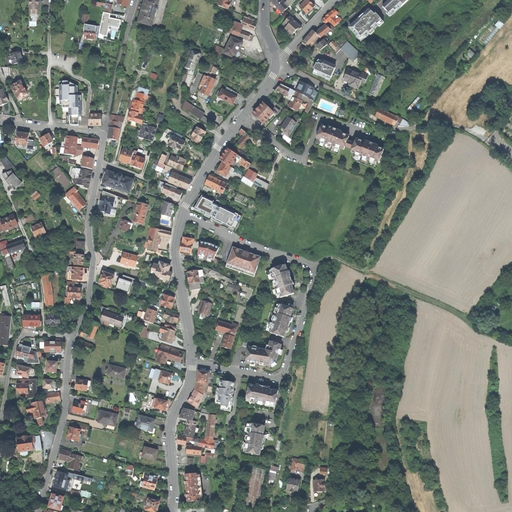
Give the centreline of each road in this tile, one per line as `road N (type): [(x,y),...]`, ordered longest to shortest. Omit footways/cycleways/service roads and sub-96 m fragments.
road 1 (residential): [(180,212),(308,263),(316,275),(284,371),(273,378),(192,362)]
road 2 (residential): [(278,63),(399,129),(465,127),(511,164)]
road 3 (track): [(309,265),(329,252),(479,326),(511,320)]
road 4 (residential): [(74,335),(92,278),(89,226),(102,133)]
road 5 (residential): [(39,511),(74,335)]
road 6 (residential): [(172,511),(166,439),(192,362)]
road 7 (residential): [(192,362),(175,253),(180,212)]
road 8 (residential): [(74,335),(19,339),(0,427)]
road 9 (track): [(45,335),(38,267),(17,214)]
